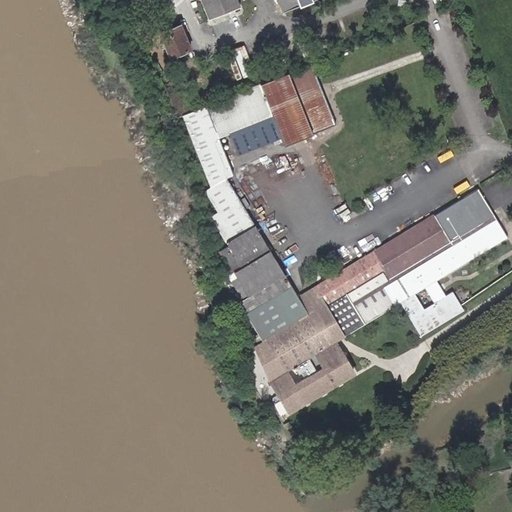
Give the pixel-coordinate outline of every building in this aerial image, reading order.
[(246,14),(240,0),(204,0),(216,27),(246,14)] [(281,0),(290,20),(338,0),(281,0)] [(168,30),(162,32),(171,55),(191,47),(182,24),(175,27),(172,21),(165,24),(168,30)] [(335,338),(386,307),(409,342),(461,310),(449,292),(418,311),(408,296),(508,235),(478,186),(298,297),(218,181),(224,178),(209,140),(263,119),(265,126),(272,123),(281,146),(333,126),(309,64),(189,111),(180,115),(267,380),(289,409),(353,369),(335,338)] [(165,84),(180,115),(189,111),(175,80),(165,84)]
